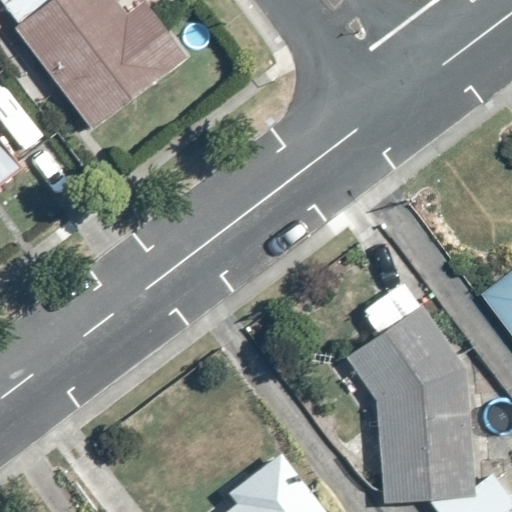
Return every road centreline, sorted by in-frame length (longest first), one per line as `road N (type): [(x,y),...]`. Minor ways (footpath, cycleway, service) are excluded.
road 1 (residential): [(0,396),(406,93)]
road 2 (residential): [(406,93),(511,13)]
road 3 (residential): [(406,93),(329,0)]
